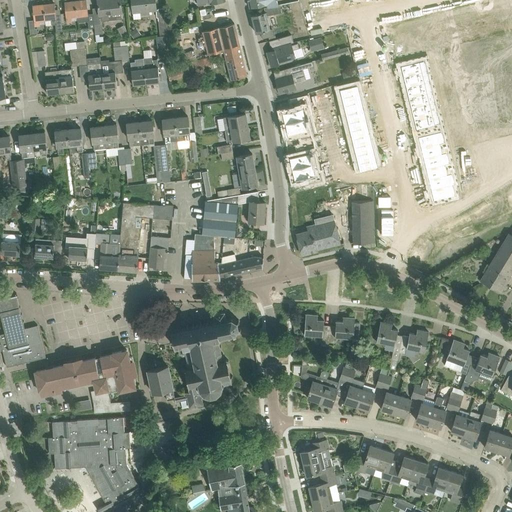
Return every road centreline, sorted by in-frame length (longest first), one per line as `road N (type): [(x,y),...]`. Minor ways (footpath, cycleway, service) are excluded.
road 1 (residential): [(491,511),(502,477),(490,466),(364,423),(276,423)]
road 2 (tertiary): [(262,282),(197,289),(0,278)]
road 3 (residential): [(34,113),(260,88)]
road 4 (residential): [(414,228),(364,10)]
road 5 (tertiary): [(289,276),(260,88)]
road 6 (tertiary): [(511,338),(386,270)]
road 7 (residential): [(276,423),(262,282)]
